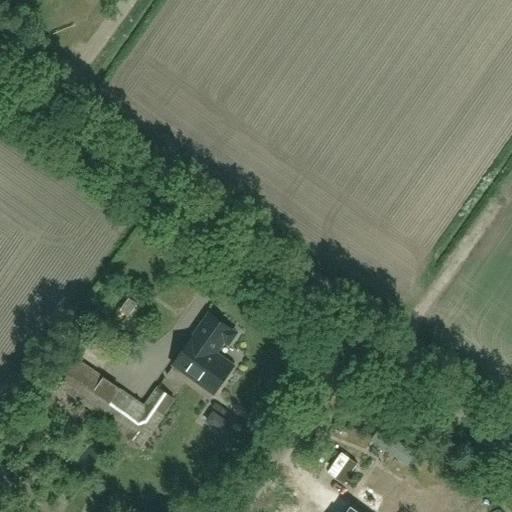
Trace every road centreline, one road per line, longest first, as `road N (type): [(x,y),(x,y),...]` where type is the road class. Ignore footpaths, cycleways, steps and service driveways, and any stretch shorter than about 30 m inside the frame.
road 1 (unclassified): [(363,333),(0,74)]
road 2 (unclassified): [(363,333),(236,511)]
road 3 (unclassified): [(511,439),(363,333)]
